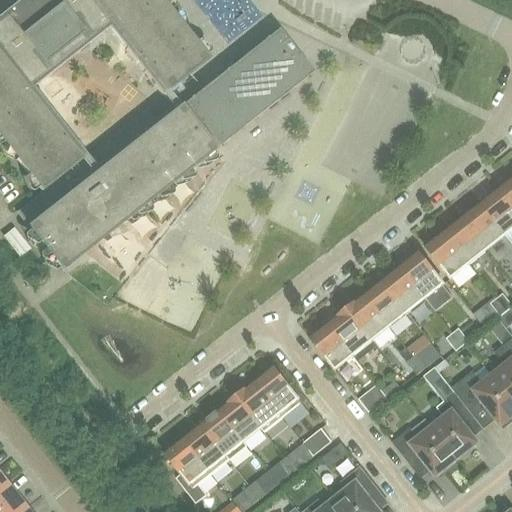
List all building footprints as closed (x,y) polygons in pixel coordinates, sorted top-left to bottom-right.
[(63,271),(84,254),(193,168),(314,72),(278,30),(202,91),(184,104),(97,171),(86,156),(33,88),(108,29),(162,96),(189,75),(207,61),(159,0),(20,0),(0,16),(0,139),(41,192),(48,187),(56,197),(23,222),(63,271)] [(421,42),(405,49),(413,66),(428,59),(421,42)] [(511,180),(498,192),(511,209),(511,180)] [(511,209),(498,192),(480,206),(505,237),(511,246),(511,245),(511,209)] [(480,206),(462,220),(487,252),(496,264),(511,251),(511,246),(505,237),(480,206)] [(487,252),(462,220),(444,234),(469,266),(487,252)] [(13,230),(4,237),(19,256),(28,249),(13,230)] [(469,266),(444,234),(425,249),(451,280),(469,266)] [(444,286),(419,254),(400,269),(425,301),(444,286)] [(425,301),(400,269),(382,283),(407,315),(425,301)] [(407,315),(382,283),(364,297),(389,329),(407,315)] [(496,300),(505,311),(511,307),(502,295),(496,300)] [(389,329),(364,297),(346,311),(371,343),(389,329)] [(505,311),(496,300),(490,304),(499,316),(505,311)] [(371,343),(346,311),(329,326),(354,357),(371,343)] [(354,357),(329,326),(310,340),(335,372),(354,357)] [(458,330),(452,335),(462,347),(468,342),(458,330)] [(462,347),(452,335),(446,340),(456,352),(462,347)] [(503,369),(492,377),(511,401),(511,339),(494,354),(501,362),(499,363),(503,369)] [(413,358),(423,371),(429,366),(419,353),(413,358)] [(423,371),(413,358),(406,363),(416,376),(423,371)] [(445,362),(435,369),(439,373),(448,366),(445,362)] [(301,405),(273,369),(255,384),(283,419),(301,405)] [(435,369),(425,377),(445,402),(437,409),(444,418),(431,428),(457,461),(478,444),(463,425),(473,418),(469,412),(455,394),(451,389),(439,373),(435,369)] [(472,373),(451,389),(455,394),(469,412),(481,402),(503,429),(511,422),(511,401),(492,377),(482,385),(472,373)] [(400,389),(394,382),(381,392),(387,399),(400,389)] [(283,419),(255,384),(237,398),(262,430),(261,430),(264,434),(283,419)] [(387,399),(376,386),(358,401),(368,414),(387,399)] [(262,430),(237,398),(219,412),(244,444),(261,430),(262,430)] [(244,444),(219,412),(201,426),(226,458),(227,457),(230,461),(247,448),(244,444)] [(410,429),(392,444),(411,467),(420,459),(435,478),(457,461),(431,428),(425,421),(412,431),(410,429)] [(226,458),(201,426),(183,440),(211,476),(230,461),(227,457),(226,458)] [(332,443),(321,430),(303,444),(303,445),(313,457),(332,443)] [(208,497),(199,485),(211,476),(183,440),(164,455),(181,477),(178,479),(198,505),(208,497)] [(348,453),(341,443),(335,448),(343,457),(348,453)] [(313,457),(303,445),(285,459),(295,472),(313,457)] [(295,472),(285,459),(279,464),(289,477),(295,472)] [(377,511),(366,498),(376,491),(360,471),(343,484),(348,491),(335,501),(343,511),(377,511)] [(256,482),(249,487),(259,500),(266,495),(256,482)] [(0,511),(21,511),(25,509),(5,484),(0,488),(0,511)] [(239,511),(243,511),(259,500),(249,487),(232,501),(233,503),(233,504),(239,511)] [(343,511),(335,501),(324,510),(318,503),(307,511),(343,511)]
